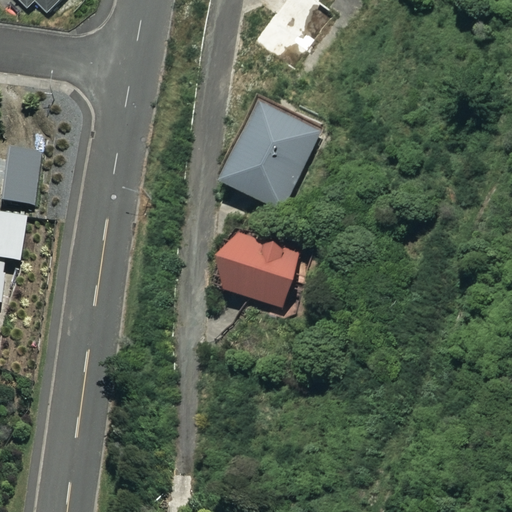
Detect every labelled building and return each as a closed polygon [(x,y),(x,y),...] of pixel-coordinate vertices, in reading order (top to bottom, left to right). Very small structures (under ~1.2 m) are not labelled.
[(19,0),(28,8),(34,1),(50,16),(58,7),(64,0),(19,0)] [(343,13),(324,0),(270,0),(243,40),(298,78),(343,13)] [(325,130),(263,101),(224,183),(285,212),(325,130)] [(0,203),(35,208),(41,158),(0,153),(0,203)] [(26,218),(0,215),(0,297),(4,263),(20,265),(26,218)] [(311,276),(299,272),(304,257),(233,232),(214,286),(285,311),(293,289),(305,294),(311,276)]
